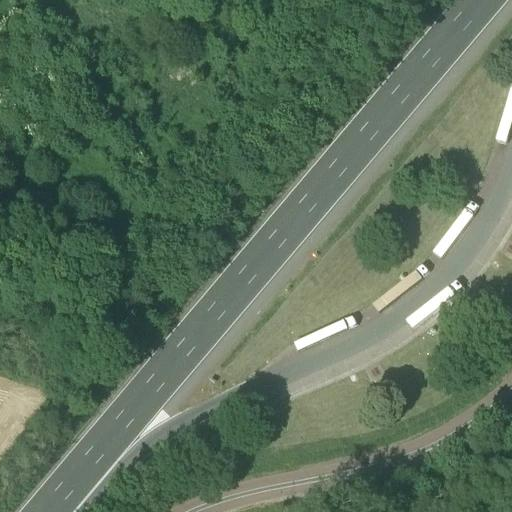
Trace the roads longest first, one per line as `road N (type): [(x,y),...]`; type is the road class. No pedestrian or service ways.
road 1 (motorway): [(47,511),(482,0)]
road 2 (tertiary): [(191,511),(441,442),(511,390)]
road 3 (motorway): [(47,511),(173,425),(228,398)]
